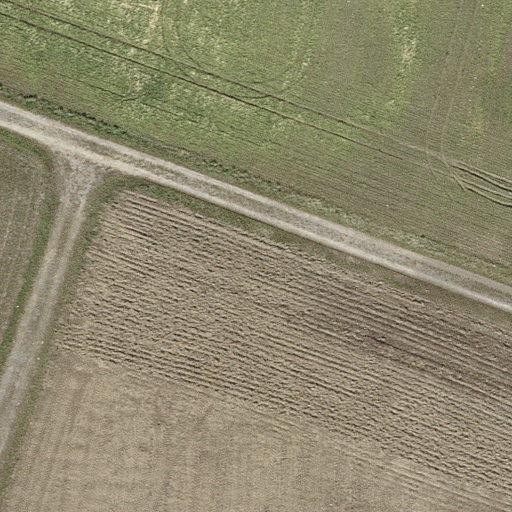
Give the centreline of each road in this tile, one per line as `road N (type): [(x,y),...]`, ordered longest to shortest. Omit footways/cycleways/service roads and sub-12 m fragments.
road 1 (track): [(0,114),(511,300)]
road 2 (track): [(0,422),(91,146)]
